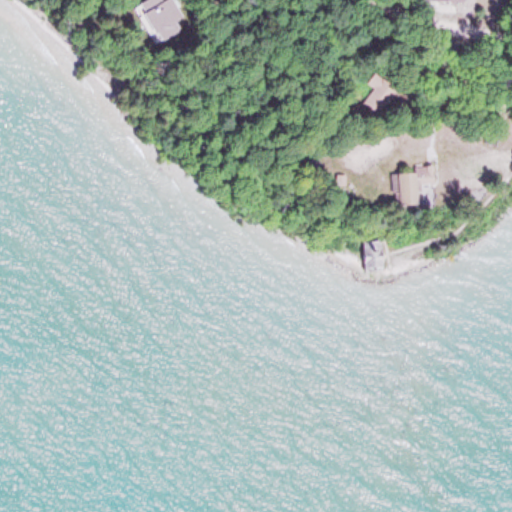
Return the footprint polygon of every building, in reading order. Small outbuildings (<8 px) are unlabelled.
[(168,0),(177,13),(169,18),(174,27),(156,37),(151,28),(148,30),(136,11),(140,9),(135,0),(168,0)] [(402,58),(432,61),(430,84),(400,81),(402,58)] [(393,87),(375,113),(359,101),(369,87),(363,82),(371,71),(393,87)] [(385,171),(420,169),(419,164),(426,163),(427,180),(413,181),(413,188),(408,189),(409,202),(387,203),(385,171)] [(359,239),(377,238),(378,267),(361,268),(359,239)]
